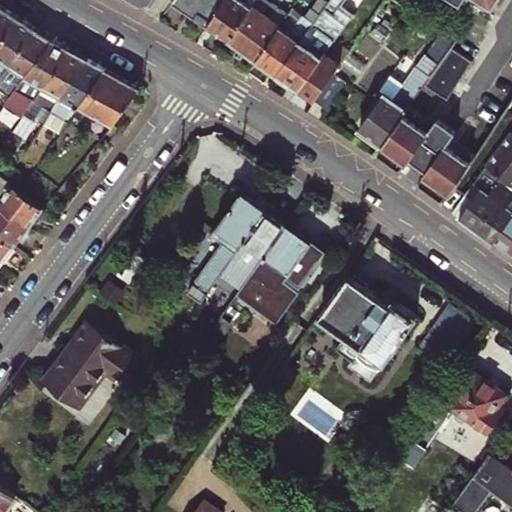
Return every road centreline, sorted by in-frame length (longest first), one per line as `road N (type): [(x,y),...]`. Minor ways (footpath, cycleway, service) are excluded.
road 1 (secondary): [(204,79),(511,285)]
road 2 (residential): [(204,79),(0,349)]
road 3 (secondary): [(60,0),(204,79)]
